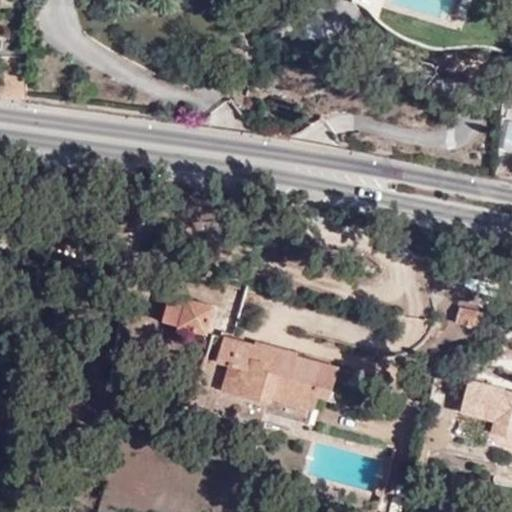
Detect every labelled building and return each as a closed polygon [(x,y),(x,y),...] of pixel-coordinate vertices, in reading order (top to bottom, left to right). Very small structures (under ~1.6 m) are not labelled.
[(0,91),(22,95),(27,47),(0,47),(0,91)] [(188,302),(172,298),(166,320),(182,325),(180,329),(197,333),(198,329),(207,332),(214,308),(188,300),(188,302)] [(476,312),(457,308),(455,319),(473,324),(476,312)] [(337,367),(226,337),(218,365),(205,362),(193,406),(265,426),(269,412),(310,423),(318,392),(329,395),(337,367)] [(511,437),(511,390),(470,380),(463,411),(497,420),(494,434),(511,437)] [(182,391),(166,386),(163,399),(179,403),(182,391)] [(384,494),(375,491),(309,473),(315,453),(261,439),(253,465),(302,478),(298,494),(369,511),(377,507),(381,503),(384,494)]
